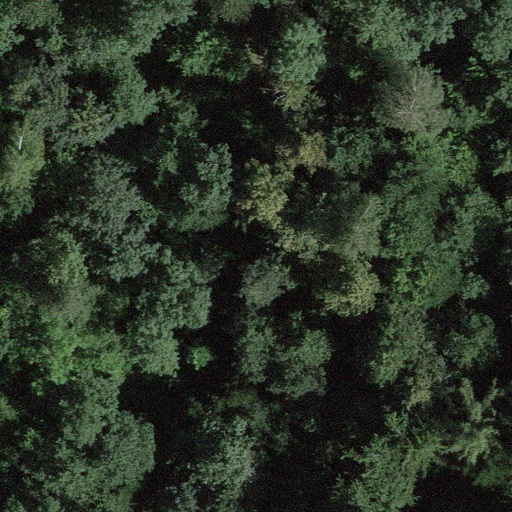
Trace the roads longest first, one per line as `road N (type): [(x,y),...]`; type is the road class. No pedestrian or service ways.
road 1 (track): [(260,0),(263,44),(329,257),(386,367),(457,440),(511,476)]
road 2 (track): [(386,367),(364,511)]
